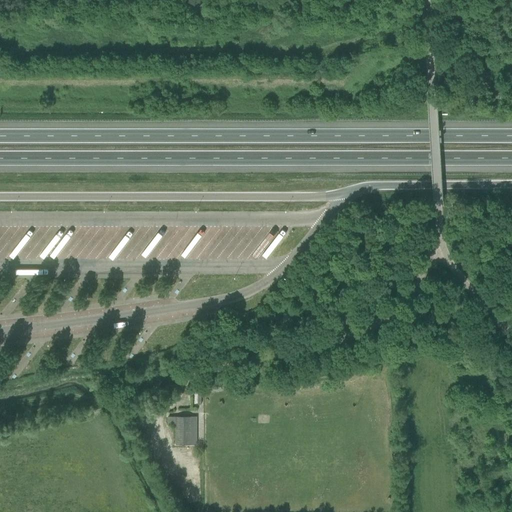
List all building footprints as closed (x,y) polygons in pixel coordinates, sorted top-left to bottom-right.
[(235,236),(227,234),(213,252),(212,256),(216,258),(225,247),(222,256),(225,259),(239,241),(241,246),(244,246),(243,243),(251,241),(249,245),(244,252),(243,257),(251,255),(256,258),(260,252),(267,257),(286,232),(282,228),(275,237),(273,227),(265,238),(256,235),(251,241),(249,232),(244,240),(238,236),(235,236)] [(102,252),(112,261),(136,232),(131,228),(127,233),(121,228),(102,252)] [(182,236),(171,228),(150,256),(155,259),(158,255),(164,260),(182,236)] [(14,243),(20,236),(17,232),(8,242),(13,232),(9,229),(1,239),(0,237),(0,249),(9,239),(3,254),(5,256),(13,246),(14,243)] [(187,258),(203,232),(198,229),(193,238),(186,234),(176,251),(187,258)] [(73,241),(67,249),(71,252),(66,258),(71,261),(93,234),(88,230),(77,245),(73,241)] [(86,248),(91,252),(87,257),(92,261),(113,235),(108,231),(99,241),(94,237),(86,248)] [(128,256),(134,260),(150,238),(144,233),(128,256)] [(209,244),(205,243),(198,256),(206,260),(219,236),(214,234),(209,244)] [(170,297),(142,302),(143,308),(171,303),(170,297)] [(71,312),(71,318),(99,313),(98,307),(71,312)] [(21,317),(21,323),(54,320),(54,314),(21,317)] [(134,320),(107,325),(108,330),(135,325),(134,320)] [(176,417),(176,425),(176,444),(191,444),(191,417),(176,417)]
